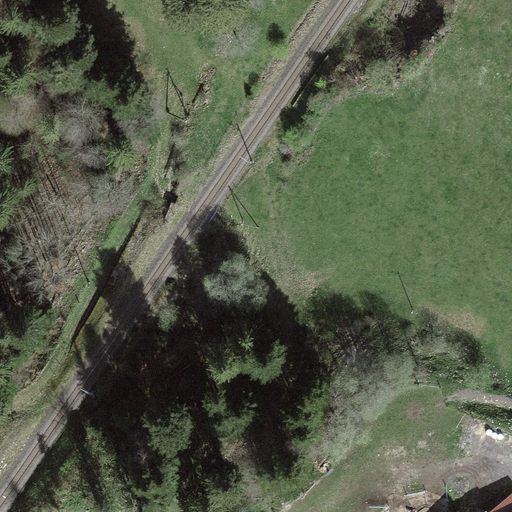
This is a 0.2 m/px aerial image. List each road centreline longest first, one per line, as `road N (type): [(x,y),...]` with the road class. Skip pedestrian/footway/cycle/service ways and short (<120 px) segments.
road 1 (track): [(181,511),(201,469),(279,381),(290,350),(281,322),(211,216),(152,184),(57,349)]
road 2 (track): [(511,473),(392,477),(353,511)]
